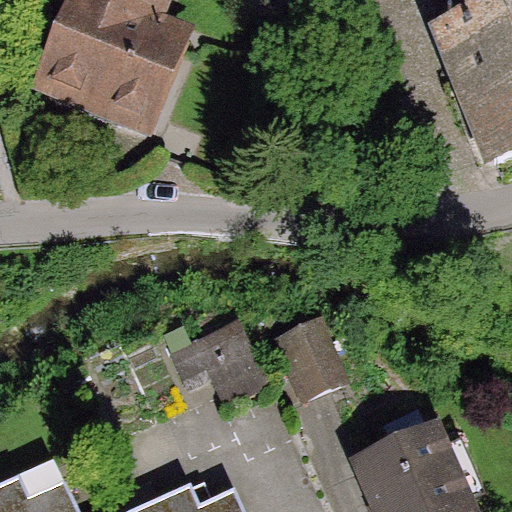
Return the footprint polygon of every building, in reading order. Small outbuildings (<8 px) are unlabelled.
[(165,27),(97,0),(71,0),(33,94),(151,142),(193,38),(165,27)] [(97,0),(165,27),(175,0),(97,0)] [(511,0),(504,0),(431,30),(491,176),(511,167),(511,0)] [(231,303),(161,334),(182,382),(209,370),(227,409),(270,390),(231,303)] [(324,322),(274,344),(303,410),(353,388),(324,322)] [(352,469),(371,511),(479,511),(441,428),(352,469)] [(77,511),(68,491),(34,507),(23,484),(0,494),(0,511),(77,511)] [(142,511),(242,511),(235,496),(204,511),(193,488),(142,511)]
